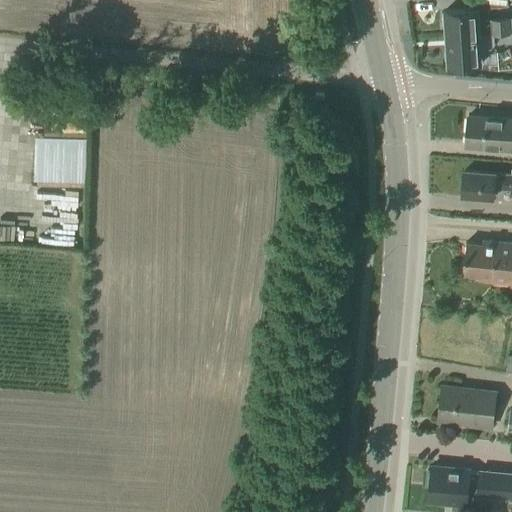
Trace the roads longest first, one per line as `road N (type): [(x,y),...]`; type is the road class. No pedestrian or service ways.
road 1 (tertiary): [(370,511),(396,245),(396,147),(384,79)]
road 2 (track): [(0,46),(356,76)]
road 3 (unclassified): [(511,93),(384,79)]
